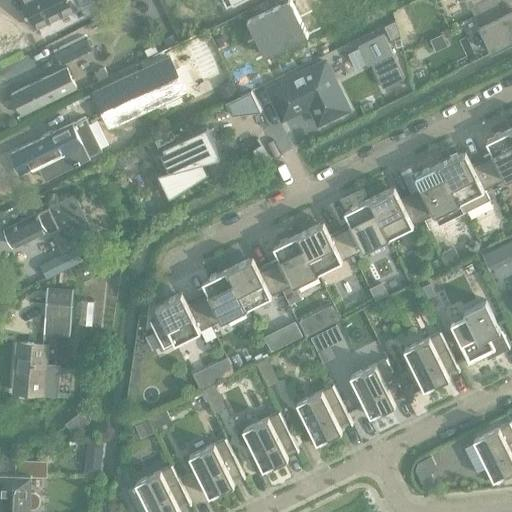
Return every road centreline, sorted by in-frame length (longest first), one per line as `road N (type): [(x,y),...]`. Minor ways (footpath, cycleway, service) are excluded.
road 1 (residential): [(164,267),(511,94)]
road 2 (residential): [(376,457),(511,388)]
road 3 (residential): [(264,511),(376,457)]
